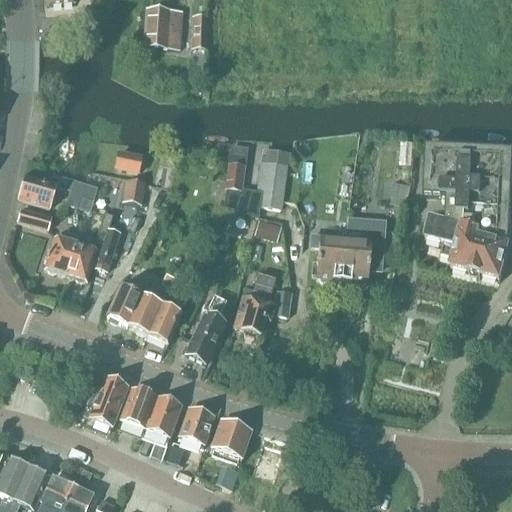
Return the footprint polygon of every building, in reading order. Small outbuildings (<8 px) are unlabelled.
[(73,0),(45,0),(46,8),(74,6),(73,0)] [(144,51),(179,53),(181,15),(146,13),(144,51)] [(192,19),(190,52),(206,53),(208,20),(192,19)] [(230,151),(227,168),(243,170),(245,153),(230,151)] [(426,151),(423,199),(447,201),(445,227),(430,223),(425,243),(444,248),(441,260),(453,263),(450,272),(469,277),(469,279),(471,282),(476,284),(480,282),(480,280),(499,285),(508,251),(509,240),(510,226),(511,204),(511,203),(511,195),(511,191),(511,180),(511,155),(496,155),(426,151)] [(139,162),(130,160),(117,157),(114,172),(136,176),(139,162)] [(243,170),(227,168),(224,192),(225,192),(222,212),(257,221),(259,210),(279,213),(284,183),(265,181),(267,167),(260,166),(259,194),(240,191),(243,170)] [(286,170),(267,167),(265,181),(284,183),(286,170)] [(47,213),(51,200),(55,190),(24,180),(23,184),(21,185),(19,190),(20,192),(17,203),(47,213)] [(69,194),(68,198),(74,198),(80,200),(92,204),(95,192),(61,181),(58,191),(69,194)] [(122,206),(139,209),(144,187),(126,184),(122,206)] [(391,204),(408,208),(412,187),(395,184),(391,204)] [(65,208),(76,211),(80,200),(74,198),(68,198),(65,208)] [(80,200),(76,211),(88,215),(92,204),(80,200)] [(50,223),(19,214),(16,225),(46,235),(50,223)] [(107,234),(111,220),(103,217),(94,245),(101,247),(94,272),(106,276),(118,238),(107,234)] [(259,225),(255,239),(274,245),(279,231),(259,225)] [(343,242),(340,285),(350,285),(352,289),(359,289),(362,286),(365,287),(366,272),(380,273),(383,236),(367,234),(360,243),(360,246),(344,245),(344,242),(343,242)] [(55,276),(64,279),(75,244),(76,241),(68,239),(66,246),(53,242),(43,272),(46,273),(47,275),(52,277),(55,276)] [(330,284),(340,285),(343,242),(310,240),(309,252),(317,252),(316,264),(315,267),(311,267),(311,279),(315,279),(315,283),(319,283),(321,286),(328,287),(330,284)] [(75,244),(64,279),(74,282),(76,284),(80,286),(83,285),(86,286),(95,255),(82,251),(85,244),(76,241),(75,244)] [(242,336),(243,340),(252,343),(255,340),(258,341),(262,325),(268,326),(273,311),(266,309),(274,282),(257,278),(252,295),(243,293),(232,332),(240,334),(240,336),(242,336)] [(373,284),(372,296),(389,297),(391,285),(373,284)] [(117,327),(125,331),(138,302),(118,293),(105,322),(108,323),(109,325),(115,328),(117,327)] [(276,295),(273,319),(287,321),(290,297),(276,295)] [(144,340),(146,341),(159,312),(138,302),(125,331),(134,335),(135,337),(142,340),(144,340)] [(159,312),(146,341),(166,350),(177,321),(171,318),(159,312)] [(183,360),(204,370),(224,329),(203,319),(183,360)] [(68,416),(67,418),(81,423),(110,434),(126,391),(103,382),(94,407),(88,405),(90,400),(76,395),(75,396),(62,391),(55,411),(68,416)] [(118,427),(143,436),(155,402),(130,393),(118,427)] [(179,410),(155,402),(143,436),(155,440),(149,459),(149,460),(161,464),(161,463),(167,444),(171,434),(175,436),(183,413),(179,412),(179,410)] [(187,414),(183,413),(175,436),(179,437),(176,443),(202,452),(212,422),(187,413),(187,414)] [(206,446),(212,448),(209,455),(239,465),(250,435),(220,425),(219,425),(213,423),(206,446)] [(260,437),(248,478),(272,485),(282,443),(260,437)] [(172,446),(165,465),(177,469),(184,450),(172,446)] [(0,511),(7,511),(27,471),(23,469),(19,467),(19,464),(11,460),(8,462),(6,461),(0,474),(0,511)] [(222,469),(218,487),(233,490),(237,472),(222,469)] [(27,471),(7,511),(32,511),(47,480),(45,479),(45,475),(37,472),(34,474),(30,472),(27,471)] [(61,511),(71,491),(51,482),(37,511),(61,511)] [(71,491),(61,511),(85,511),(91,500),(71,491)]
